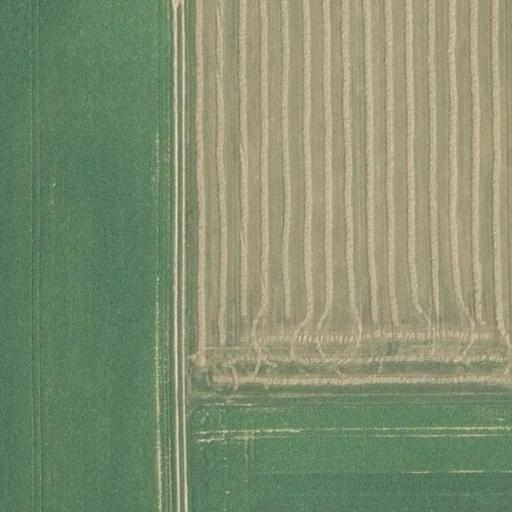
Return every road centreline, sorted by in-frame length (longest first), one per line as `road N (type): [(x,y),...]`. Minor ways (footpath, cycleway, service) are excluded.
road 1 (track): [(177,0),(180,511)]
road 2 (track): [(511,400),(179,402)]
road 3 (track): [(178,68),(0,75)]
